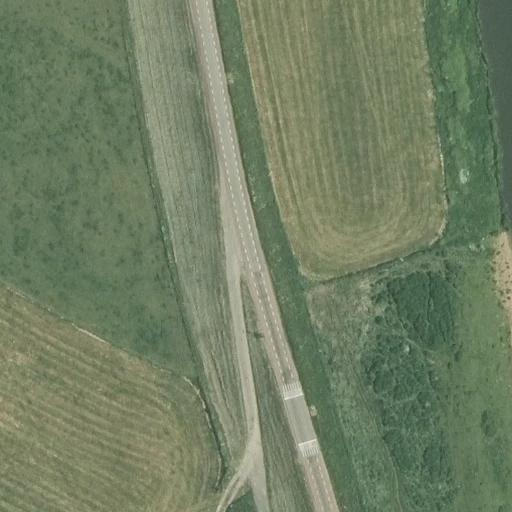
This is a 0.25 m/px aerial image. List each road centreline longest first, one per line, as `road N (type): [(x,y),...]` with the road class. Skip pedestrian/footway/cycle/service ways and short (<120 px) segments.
road 1 (tertiary): [(326,511),(246,243),(199,0)]
road 2 (track): [(242,222),(229,269),(255,456),(222,511)]
